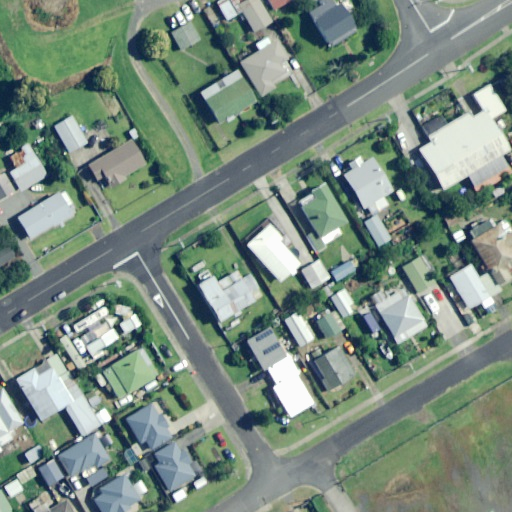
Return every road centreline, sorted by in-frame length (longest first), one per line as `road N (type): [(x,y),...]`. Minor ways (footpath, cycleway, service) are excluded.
road 1 (tertiary): [(437,45),(129,239)]
road 2 (residential): [(129,239),(276,482)]
road 3 (residential): [(509,340),(276,482)]
road 4 (tertiary): [(129,239),(0,316)]
